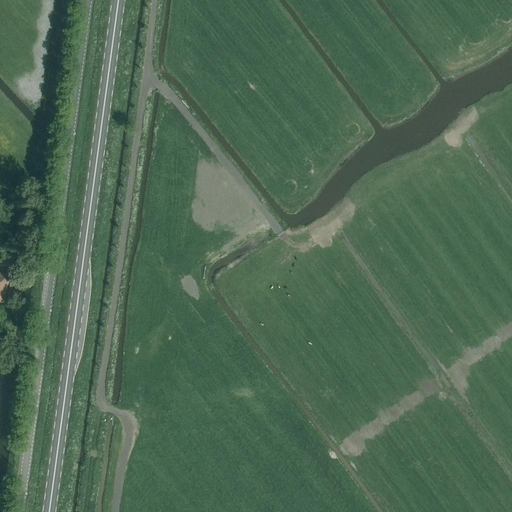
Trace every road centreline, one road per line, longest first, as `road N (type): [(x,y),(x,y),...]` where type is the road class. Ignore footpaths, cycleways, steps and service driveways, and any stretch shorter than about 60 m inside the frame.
road 1 (track): [(114,511),(130,427),(102,404),(157,0)]
road 2 (primary): [(50,511),(118,0)]
road 3 (unclassified): [(21,511),(88,0)]
road 4 (track): [(292,248),(187,115),(146,80)]
